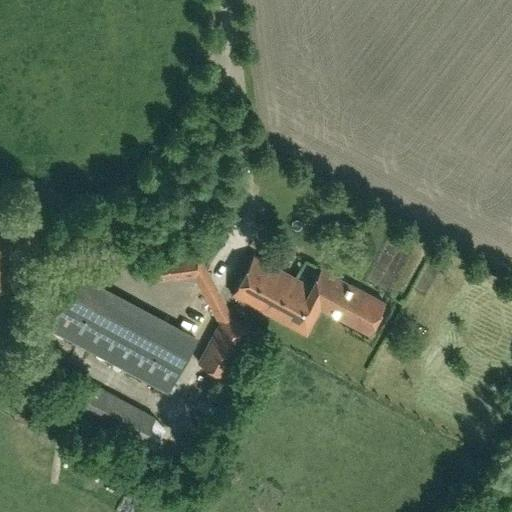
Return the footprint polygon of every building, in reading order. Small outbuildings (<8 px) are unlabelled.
[(199,254),(159,259),(150,261),(153,279),(202,272),(199,254)] [(233,295),(282,321),(301,331),(300,332),(305,334),(305,333),(307,334),(321,308),(368,334),(385,303),(322,269),(321,269),(328,273),(325,279),(319,276),(319,275),(318,275),(312,287),(253,255),(254,254),(253,254),(231,295),(232,296),(233,295)] [(79,276),(50,329),(167,392),(196,339),(79,276)] [(250,330),(233,321),(224,316),(199,363),(224,377),(250,330)] [(154,416),(92,381),(77,408),(140,443),(154,416)]
